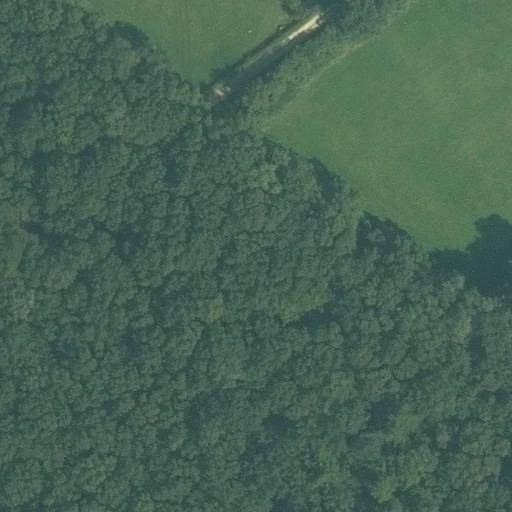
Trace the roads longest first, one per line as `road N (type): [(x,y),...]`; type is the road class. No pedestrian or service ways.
road 1 (track): [(511,382),(0,34)]
road 2 (track): [(164,148),(191,114),(343,0)]
